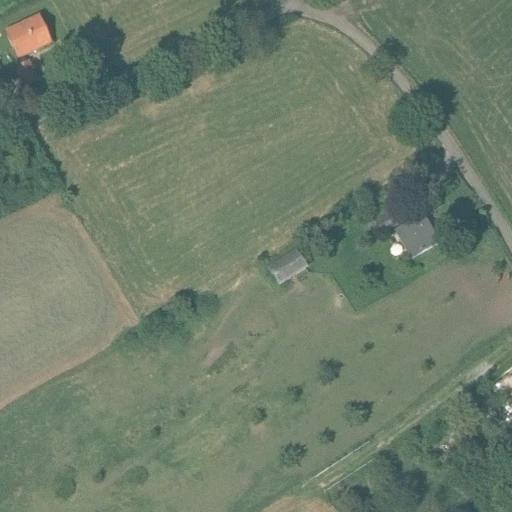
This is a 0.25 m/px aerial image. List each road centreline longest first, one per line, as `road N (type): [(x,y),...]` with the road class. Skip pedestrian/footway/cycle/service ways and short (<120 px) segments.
road 1 (unclassified): [(285,4),(334,20),(379,59),(427,115),(511,247)]
road 2 (unclassified): [(0,127),(155,69),(285,4)]
